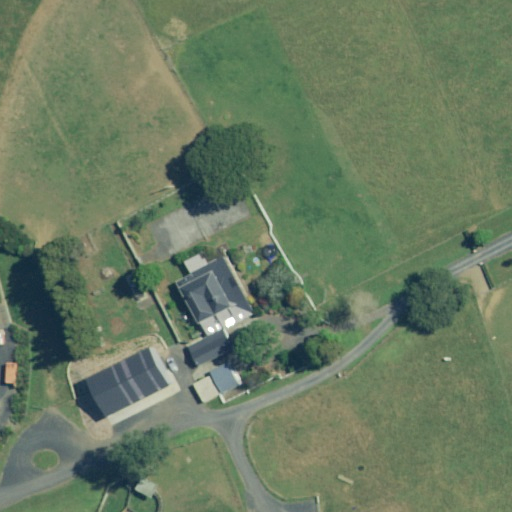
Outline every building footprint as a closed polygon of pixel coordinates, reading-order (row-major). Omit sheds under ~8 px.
[(257,314),(228,257),(181,281),(210,337),(191,347),(202,367),(239,347),(229,329),(257,314)] [(177,373),(165,354),(156,360),(160,366),(131,384),(123,371),(81,397),(105,435),(175,391),(167,378),(177,373)] [(243,384),(232,364),(214,373),(225,393),(243,384)] [(221,395),(212,377),(197,385),(206,403),(221,395)] [(147,473),(138,490),(155,499),(164,482),(147,473)]
